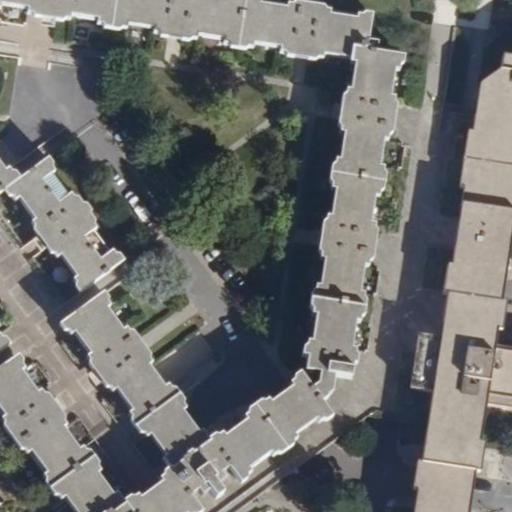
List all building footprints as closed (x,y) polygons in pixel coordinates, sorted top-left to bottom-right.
[(0,0),(0,2),(27,7),(27,13),(40,15),(42,0),(0,0)] [(53,17),(56,0),(42,0),(40,15),(53,17)] [(56,0),(53,17),(69,19),(70,13),(99,18),(99,23),(126,27),(127,22),(155,26),(154,31),(166,33),(170,0),(56,0)] [(183,0),(170,0),(166,33),(177,35),(183,0)] [(183,0),(177,35),(193,37),(194,32),(222,37),(222,41),(250,45),(251,41),(276,45),(276,49),(292,51),(300,4),(283,2),(282,7),(257,3),(257,0),(183,0)] [(314,6),(300,4),(292,51),(307,54),(314,6)] [(329,8),(314,6),(307,54),(321,56),(322,53),(356,58),(351,88),(346,87),(344,102),(392,110),(394,95),(391,94),(395,68),(398,68),(400,55),(378,51),(372,50),(368,45),(369,40),(373,15),(363,13),(362,19),(328,14),(329,8)] [(380,42),(369,40),(368,45),(372,50),(378,51),(380,42)] [(511,54),(506,53),(503,69),(500,91),(511,92),(511,54)] [(483,83),(482,88),(500,91),(503,69),(483,83)] [(511,92),(500,91),(482,88),(478,113),(511,118),(511,92)] [(392,110),(344,102),(341,117),(390,124),(392,110)] [(511,118),(478,113),(476,113),(472,130),(467,129),(458,186),(463,187),(461,203),(469,205),(464,248),(454,247),(452,264),(446,263),(442,291),(448,292),(505,301),(511,258),(511,118)] [(390,124),(341,117),(339,131),(344,132),(340,157),(335,156),(330,188),(335,189),(331,215),(326,214),(324,230),(372,238),(374,222),(371,221),(375,195),(379,196),(383,164),(380,164),(384,138),(387,139),(390,124)] [(55,171),(45,159),(14,182),(7,188),(16,199),(21,195),(35,215),(30,219),(41,235),(80,205),(71,193),(66,196),(51,175),(55,171)] [(14,182),(0,162),(0,192),(7,188),(14,182)] [(469,205),(461,203),(454,247),(464,248),(469,205)] [(89,217),(80,205),(41,235),(49,246),(89,217)] [(97,227),(89,217),(49,246),(57,257),(62,253),(78,273),(73,277),(82,290),(121,262),(112,250),(108,253),(92,231),(97,227)] [(372,238),(324,230),(322,244),(370,252),(372,238)] [(370,252),(322,244),(320,258),(324,259),(321,286),(315,285),(310,315),(315,316),(311,343),(306,342),(301,370),(317,372),(315,379),(309,384),(321,400),(333,391),(335,376),(351,378),(355,349),(351,348),(355,322),(359,323),(364,292),(360,291),(364,265),(368,267),(370,252)] [(111,306),(99,290),(62,318),(72,332),(75,329),(92,352),(88,355),(97,367),(135,338),(127,327),(123,330),(106,309),(111,306)] [(448,292),(442,337),(498,346),(505,301),(448,292)] [(0,350),(9,344),(0,332),(0,350)] [(433,392),(442,337),(419,333),(410,388),(433,392)] [(498,346),(442,337),(433,392),(429,418),(469,424),(472,406),(480,407),(482,396),(502,399),(500,410),(511,412),(511,358),(497,356),(498,346)] [(143,349),(135,338),(97,367),(105,379),(143,349)] [(511,348),(498,346),(497,356),(511,358),(511,348)] [(153,363),(143,349),(105,379),(113,390),(117,387),(144,423),(172,401),(178,397),(169,385),(164,388),(148,366),(153,363)] [(26,366),(17,355),(0,367),(0,406),(7,416),(3,419),(12,430),(51,400),(43,388),(37,393),(20,370),(26,366)] [(250,413),(269,437),(276,447),(328,409),(321,400),(309,384),(305,378),(259,411),(256,408),(250,413)] [(482,396),(480,407),(500,410),(502,399),(482,396)] [(60,411),(51,400),(12,430),(19,441),(60,411)] [(206,446),(172,401),(144,423),(176,467),(206,446)] [(472,406),(469,424),(477,425),(480,407),(472,406)] [(68,422),(60,411),(19,441),(29,453),(33,451),(48,472),(44,475),(54,489),(57,486),(92,460),(94,458),(84,445),(78,449),(62,427),(68,422)] [(188,511),(199,504),(183,483),(218,458),(228,470),(240,461),(247,469),(270,452),(262,443),(269,437),(250,413),(244,417),(247,421),(225,437),(222,434),(206,446),(176,467),(161,478),(138,495),(125,504),(114,511),(188,511)] [(463,511),(467,489),(477,425),(469,424),(429,418),(419,481),(414,511),(463,511)] [(276,447),(269,437),(262,443),(270,452),(276,447)] [(114,511),(125,504),(99,470),(92,460),(57,486),(76,511),(114,511)] [(223,493),(216,485),(209,490),(216,499),(223,493)]
